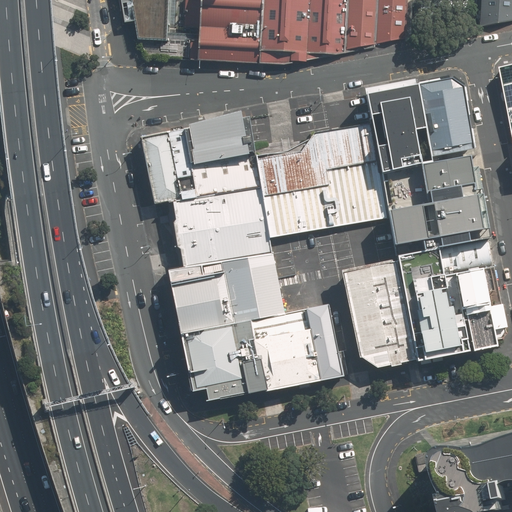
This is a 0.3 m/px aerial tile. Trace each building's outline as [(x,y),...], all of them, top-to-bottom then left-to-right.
[(192,35),(168,34),(169,0),(124,0),(129,21),(136,21),(138,39),(147,57),(197,60),(198,42),(191,41),(192,35)] [(182,0),(181,27),(199,28),(200,0),(182,0)] [(263,0),(200,0),(199,28),(198,42),(197,60),(259,63),(263,0)] [(263,0),(259,63),(301,65),(377,46),(378,0),(263,0)] [(378,0),(377,46),(405,40),(406,0),(378,0)] [(415,0),(416,39),(472,29),(472,0),(415,0)] [(511,0),(480,0),(480,27),(511,20),(511,0)] [(511,67),(501,69),(511,124),(511,67)] [(452,79),(418,85),(423,110),(426,123),(431,157),(475,149),(468,115),(466,102),(463,87),(452,79)] [(366,94),(372,123),(382,173),(421,166),(433,164),(431,157),(426,123),(423,110),(418,85),(366,94)] [(249,117),(185,129),(189,150),(192,167),(256,155),(249,117)] [(302,153),(257,160),(262,187),(270,238),(390,217),(389,212),(382,173),(372,123),(315,132),(302,153)] [(185,129),(169,132),(177,180),(194,176),(192,167),(189,150),(185,129)] [(169,132),(141,138),(155,205),(173,201),(182,200),(177,180),(169,132)] [(256,155),(192,167),(194,176),(197,198),(262,187),(257,160),(256,155)] [(433,164),(421,166),(428,205),(456,200),(483,195),(478,167),(472,169),(470,157),(433,164)] [(421,166),(382,173),(389,212),(428,205),(421,166)] [(194,176),(177,180),(182,200),(197,198),(194,176)] [(182,200),(173,201),(176,220),(173,223),(177,248),(180,250),(183,268),(223,262),(272,254),(270,238),(262,187),(197,198),(182,200)] [(488,228),(483,195),(456,200),(428,205),(389,212),(390,217),(395,246),(423,241),(425,251),(470,242),(467,232),(488,228)] [(417,361),(497,346),(494,329),(507,327),(490,238),(470,242),(425,251),(423,241),(395,246),(398,261),(409,318),(417,361)] [(272,254),(223,262),(225,272),(235,324),(250,321),(285,313),(272,254)] [(398,261),(342,273),(348,299),(360,357),(379,369),(417,361),(409,318),(398,261)] [(183,268),(168,270),(170,283),(225,272),(223,262),(183,268)] [(235,324),(225,272),(170,283),(180,334),(235,324)] [(285,313),(250,321),(258,360),(262,359),(268,391),(342,376),(328,304),(285,313)] [(258,360),(250,321),(235,324),(180,334),(192,392),(207,389),(206,401),(268,391),(262,359),(258,360)] [(511,437),(499,441),(467,447),(440,451),(436,453),(436,470),(445,511),(485,511),(486,511),(510,508),(506,483),(511,482),(511,437)]
